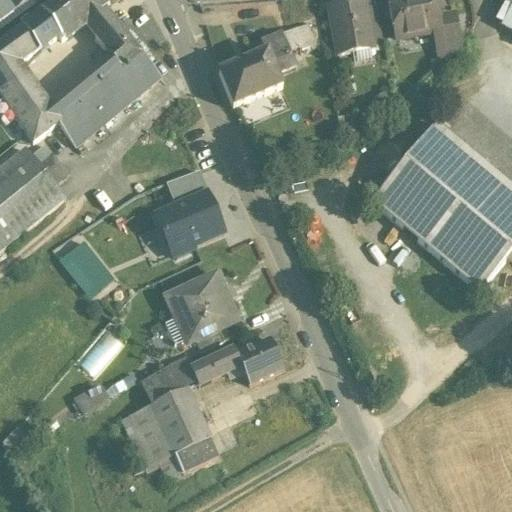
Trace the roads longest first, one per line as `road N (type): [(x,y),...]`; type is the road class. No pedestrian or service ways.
road 1 (tertiary): [(165,4),(392,511)]
road 2 (track): [(215,511),(353,427)]
